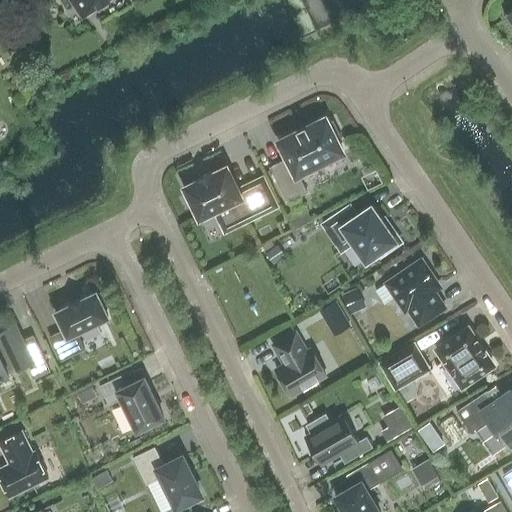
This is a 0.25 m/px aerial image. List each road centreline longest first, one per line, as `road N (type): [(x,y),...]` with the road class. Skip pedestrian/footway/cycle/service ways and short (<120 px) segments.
road 1 (residential): [(301,511),(153,213)]
road 2 (residential): [(111,239),(249,511)]
road 3 (residential): [(153,213),(143,174),(168,151),(316,80),(350,82),(362,99)]
road 4 (residential): [(511,322),(362,99)]
road 5 (residential): [(362,99),(466,30)]
road 6 (residential): [(0,289),(111,239)]
